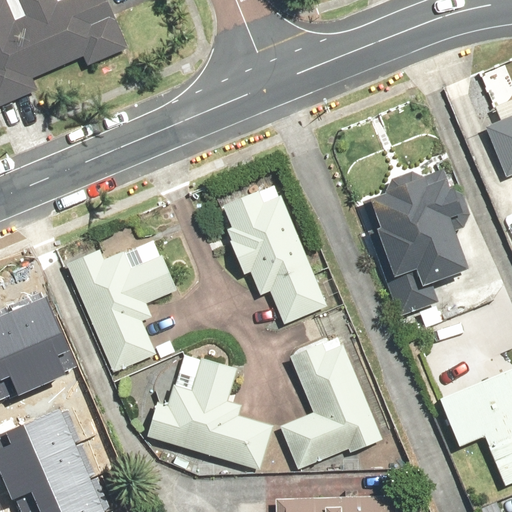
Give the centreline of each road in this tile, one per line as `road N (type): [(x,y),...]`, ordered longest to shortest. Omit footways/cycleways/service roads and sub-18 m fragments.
road 1 (tertiary): [(0,200),(275,85)]
road 2 (tertiary): [(275,85),(465,10),(511,3)]
